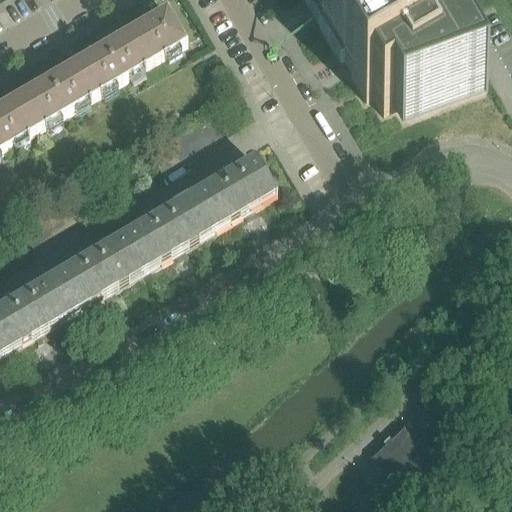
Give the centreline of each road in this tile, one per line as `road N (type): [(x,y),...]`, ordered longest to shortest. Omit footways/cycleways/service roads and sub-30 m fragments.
road 1 (residential): [(357,213),(0,426)]
road 2 (residential): [(357,213),(232,0)]
road 3 (residential): [(357,213),(456,153),(511,175)]
